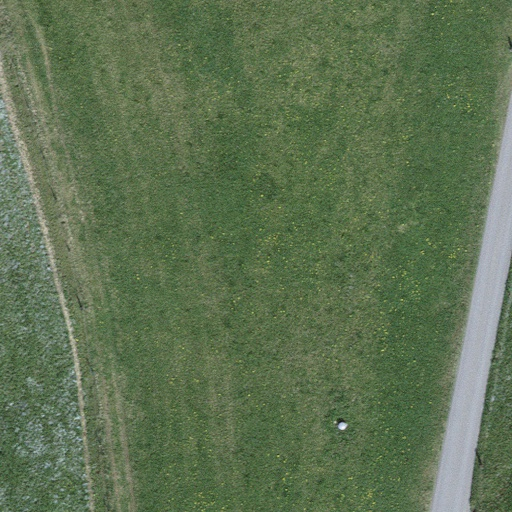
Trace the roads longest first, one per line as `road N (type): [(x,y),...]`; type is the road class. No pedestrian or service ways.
road 1 (track): [(121,511),(104,345),(12,0)]
road 2 (unclassified): [(447,511),(511,134)]
